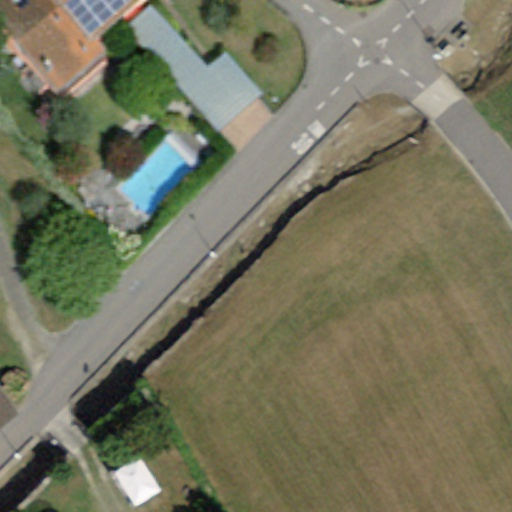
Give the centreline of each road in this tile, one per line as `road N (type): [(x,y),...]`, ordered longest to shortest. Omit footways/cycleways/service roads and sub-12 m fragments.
road 1 (residential): [(0,444),(368,52)]
road 2 (unclassified): [(511,187),(428,89),(368,52)]
